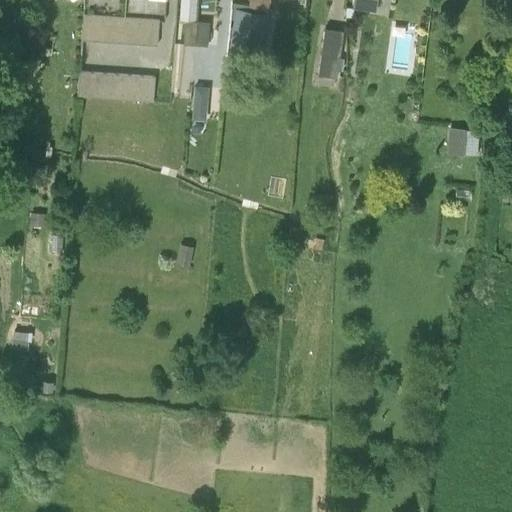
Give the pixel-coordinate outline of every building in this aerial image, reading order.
[(268,9),(269,0),(248,0),(247,6),(268,9)] [(354,0),(353,9),(373,11),(374,0),(354,0)] [(268,13),(234,9),(229,50),(259,55),(260,41),(263,41),(268,13)] [(159,19),(83,13),(81,39),(157,45),(159,19)] [(195,44),(197,20),(185,19),(183,43),(195,44)] [(209,21),(197,20),(195,44),(207,45),(209,21)] [(324,29),(317,74),(336,76),(342,31),(324,29)] [(155,77),(79,72),(77,97),(153,102),(155,77)] [(189,266),(193,246),(179,243),(175,262),(189,266)]
